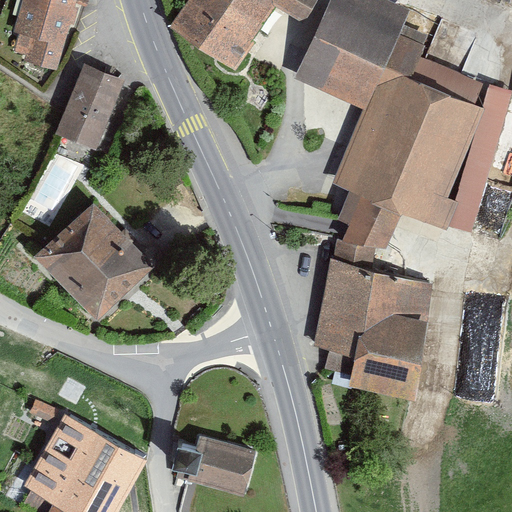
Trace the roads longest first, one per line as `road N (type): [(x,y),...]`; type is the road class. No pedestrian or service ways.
road 1 (secondary): [(139,0),(273,331)]
road 2 (secondary): [(273,331),(316,511)]
road 3 (residential): [(0,310),(101,355),(163,360)]
road 4 (residential): [(167,511),(159,466),(163,360)]
